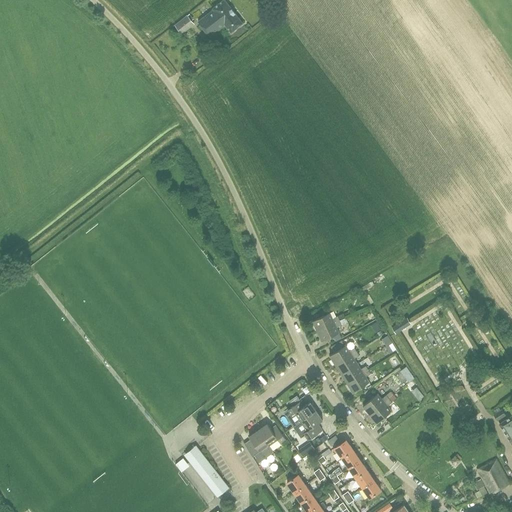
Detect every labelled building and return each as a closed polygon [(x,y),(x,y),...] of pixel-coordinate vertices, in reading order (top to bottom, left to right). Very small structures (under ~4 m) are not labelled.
[(243,23),(224,0),(223,0),(213,8),(214,10),(198,22),(210,38),(225,26),(230,32),(243,23)] [(187,15),(175,25),(182,34),(195,24),(192,20),(194,19),(190,13),(188,15),(187,15)] [(318,331),(340,320),(338,316),(333,318),(330,313),(313,321),(318,331)] [(369,324),(375,321),(372,314),(365,317),(369,324)] [(407,317),(392,327),(396,333),(411,324),(407,317)] [(339,333),(337,327),(342,324),(340,320),(318,331),(322,341),(339,333)] [(336,365),(357,351),(355,347),(349,351),(346,345),(330,355),(336,365)] [(372,363),(388,352),(385,347),(369,358),(372,363)] [(358,364),(354,358),(359,355),(357,351),(336,365),(342,374),(358,364)] [(347,383),(369,370),(366,366),(361,369),(358,364),(342,374),(347,383)] [(369,382),(366,377),(371,374),(369,370),(347,383),(353,392),(369,382)] [(418,390),(411,394),(415,403),(422,400),(418,390)] [(389,398),(386,395),(382,399),(378,394),(363,406),(370,414),(389,398)] [(295,426),(316,411),(310,402),(305,405),(302,400),(301,400),(299,397),(290,404),(292,407),(287,410),(291,415),(289,416),(295,425),(293,426),(293,427),(295,426)] [(377,423),(392,411),(387,406),(392,402),(389,398),(370,414),(377,423)] [(506,415),(502,409),(493,414),(497,420),(506,415)] [(323,420),(316,411),(295,426),(301,435),(304,433),(308,440),(322,430),(318,424),(323,420)] [(511,414),(499,423),(511,443),(511,414)] [(278,439),(268,424),(258,430),(269,446),(278,439),(281,443),(286,439),(283,435),(278,439)] [(273,451),(269,446),(258,430),(249,436),(251,439),(244,443),(253,457),(255,456),(259,461),(273,451)] [(353,450),(346,439),(335,447),(342,457),(353,450)] [(303,447),(298,450),(303,457),(308,453),(303,447)] [(226,487),(195,448),(186,456),(217,495),(226,487)] [(329,448),(321,454),(323,456),(324,457),(331,452),(329,448)] [(360,460),(353,450),(342,457),(349,467),(360,460)] [(298,454),(293,457),(296,462),(301,458),(298,454)] [(456,454),(450,459),(456,464),(461,459),(456,454)] [(324,457),(323,456),(317,460),(320,464),(326,460),(324,457)] [(509,483),(496,459),(477,470),(490,493),(509,483)] [(300,460),(294,466),(307,479),(314,473),(300,460)] [(367,470),(360,460),(349,467),(356,477),(367,470)] [(314,472),(317,477),(322,473),(319,468),(314,472)] [(374,479),(367,470),(356,477),(363,487),(374,479)] [(328,475),(331,479),(337,476),(334,471),(328,475)] [(345,472),(338,475),(341,483),(349,479),(345,472)] [(325,477),(322,473),(317,477),(320,481),(325,477)] [(305,484),(298,474),(287,482),(294,492),(305,484)] [(340,480),(337,476),(331,479),(334,484),(340,480)] [(381,490),(376,482),(374,479),(363,487),(370,498),(381,490)] [(481,479),(475,482),(479,489),(485,486),(481,479)] [(353,480),(345,487),(348,491),(357,485),(353,480)] [(312,494),(305,484),(294,492),(301,502),(312,494)] [(328,492),(331,496),(336,493),(333,488),(328,492)] [(342,495),(345,499),(351,495),(348,491),(342,495)] [(339,497),(336,493),(331,496),(334,501),(339,497)] [(319,504),(312,494),(301,502),(308,511),(319,504)] [(354,500),(351,495),(345,499),(349,504),(354,500)] [(326,507),(323,501),(319,504),(308,511),(307,511),(324,511),(323,509),(326,507)] [(375,511),(387,511),(392,509),(388,503),(375,511)]
